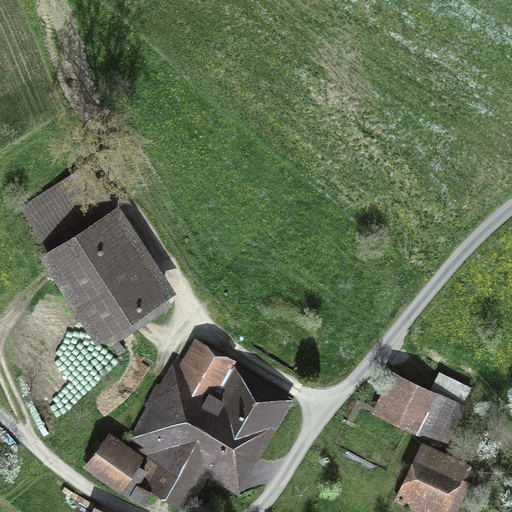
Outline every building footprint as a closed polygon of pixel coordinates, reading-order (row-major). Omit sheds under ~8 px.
[(161,293),(81,171),(23,208),(103,331),(161,293)] [(142,474),(138,483),(183,507),(194,472),(202,460),(235,478),(276,404),(239,383),(225,407),(209,397),(230,363),(201,347),(196,348),(148,434),(168,444),(151,478),(142,474)] [(440,374),(430,395),(395,378),(379,410),(443,441),(468,388),(440,374)] [(98,441),(87,457),(121,482),(134,463),(106,444),(105,446),(98,441)] [(422,511),(447,511),(470,468),(424,444),(397,500),(422,511)]
